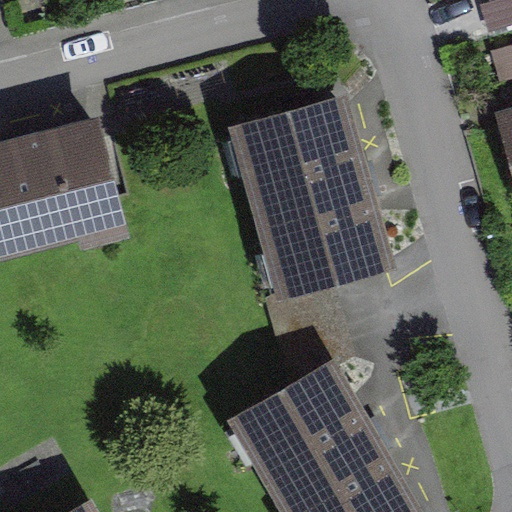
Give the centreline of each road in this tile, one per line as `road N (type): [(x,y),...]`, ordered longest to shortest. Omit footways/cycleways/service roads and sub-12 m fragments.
road 1 (residential): [(393,0),(511,423)]
road 2 (residential): [(354,0),(0,91)]
